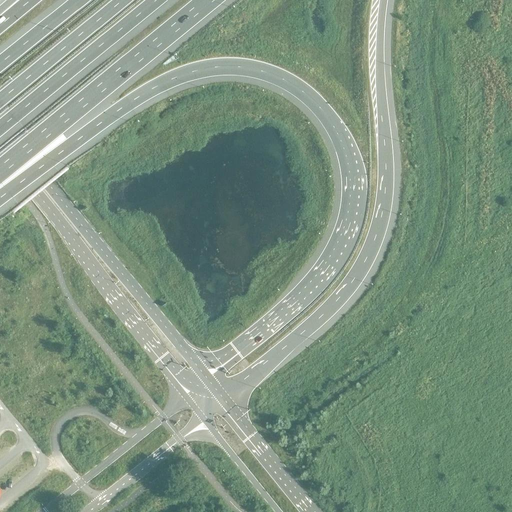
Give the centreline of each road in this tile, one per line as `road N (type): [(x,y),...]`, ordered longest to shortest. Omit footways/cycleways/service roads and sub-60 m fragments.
road 1 (motorway): [(0,196),(144,94),(191,72),(248,68),(304,92),(328,116),(345,152),(343,227),(296,301),(205,375)]
road 2 (motorway): [(222,400),(338,301),(368,254),(384,188),(385,0)]
road 3 (secondary): [(205,375),(0,124)]
road 4 (secondary): [(0,150),(188,394)]
road 5 (motorway): [(0,171),(209,0)]
road 6 (motorway): [(0,129),(157,0)]
road 7 (unclassified): [(188,394),(44,511)]
road 8 (motorway): [(122,0),(0,101)]
road 9 (unclassified): [(84,511),(202,416)]
road 10 (tertiary): [(312,511),(222,400)]
road 11 (tertiary): [(202,416),(278,511)]
